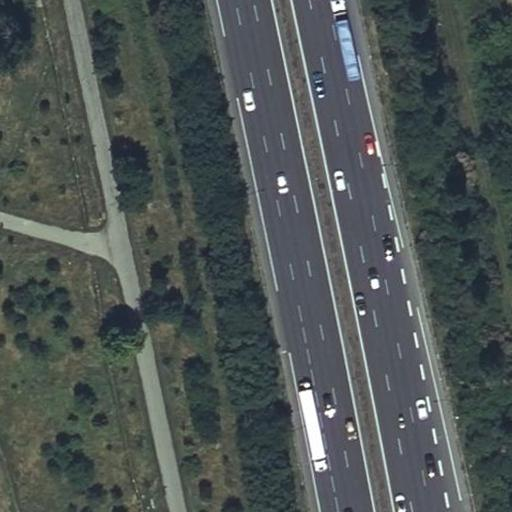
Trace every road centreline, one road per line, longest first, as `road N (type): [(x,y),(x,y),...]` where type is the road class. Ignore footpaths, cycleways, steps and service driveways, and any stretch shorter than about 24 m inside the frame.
road 1 (motorway): [(423,511),(319,0)]
road 2 (motorway): [(244,0),(345,511)]
